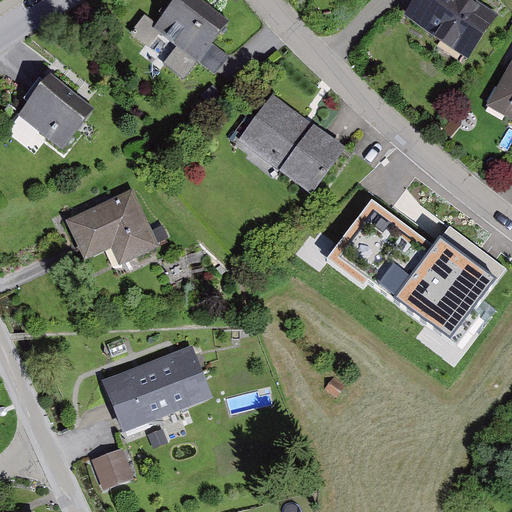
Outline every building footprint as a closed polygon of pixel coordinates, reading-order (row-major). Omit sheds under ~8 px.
[(506,20),(474,0),(430,0),(418,19),(480,59),(506,20)] [(171,65),(191,84),(231,40),(189,3),(162,32),(183,51),(171,65)] [(68,68),(26,120),(69,155),(112,103),(68,68)] [(511,73),(493,109),(511,118),(511,73)] [(353,155),(274,99),(240,147),(319,202),(353,155)] [(139,195),(72,224),(90,264),(120,251),(128,270),(165,254),(161,245),(173,240),(168,229),(156,234),(139,195)] [(511,315),(511,297),(438,245),(410,285),(449,313),(428,343),(464,368),(485,338),(493,343),(511,315)] [(103,400),(117,437),(208,403),(194,366),(103,400)] [(96,465),(108,496),(139,483),(127,452),(96,465)]
